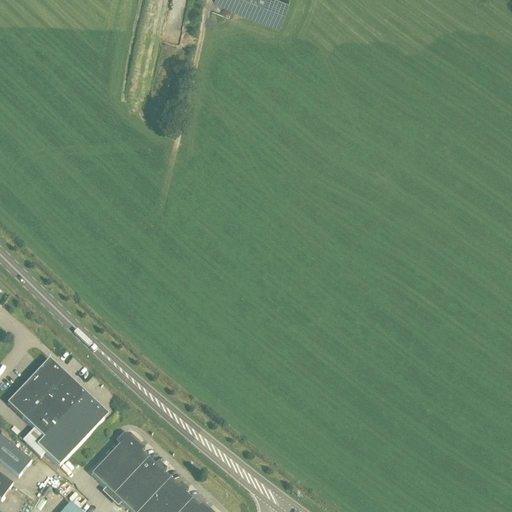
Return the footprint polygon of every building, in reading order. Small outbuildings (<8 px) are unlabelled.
[(252,17),(258,0),(215,0),(214,3),(252,17)] [(26,423),(68,379),(49,362),(7,406),(26,423)] [(44,441),(86,396),(68,379),(26,423),(34,431),(22,443),(32,453),(44,440),(44,441)] [(59,469),(108,417),(86,396),(44,441),(44,440),(32,453),(40,460),(44,455),(59,469)] [(155,467),(142,454),(145,451),(129,437),(123,437),(115,445),(119,448),(91,477),(128,511),(209,511),(202,505),(199,509),(185,495),(188,492),(180,485),(177,488),(163,475),(166,472),(158,464),(155,467)] [(0,463),(19,479),(31,464),(1,438),(0,439),(0,463)] [(0,501),(1,503),(13,487),(0,476),(0,501)] [(19,511),(25,505),(19,501),(14,508),(19,511)]
